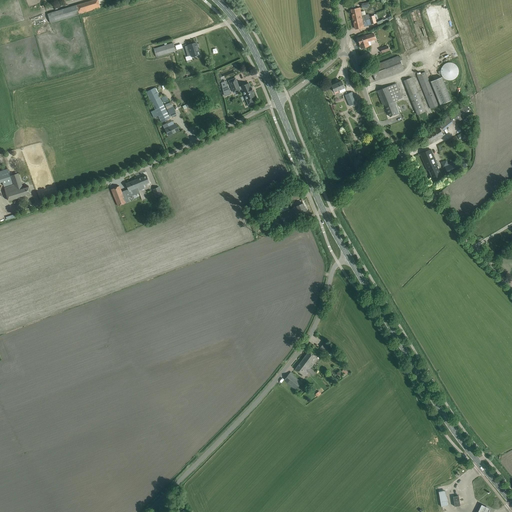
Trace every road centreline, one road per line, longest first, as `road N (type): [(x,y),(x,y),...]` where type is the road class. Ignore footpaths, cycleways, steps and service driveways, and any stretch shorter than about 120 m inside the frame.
road 1 (unclassified): [(148,511),(293,359),(317,322),(335,264),(348,256)]
road 2 (unclassified): [(0,222),(166,159),(276,103)]
road 3 (secondary): [(511,503),(443,417),(348,256)]
road 4 (unclassified): [(511,290),(384,139),(355,64),(342,51)]
road 5 (secondary): [(348,256),(276,103)]
road 6 (secondary): [(276,103),(251,43),(215,0)]
